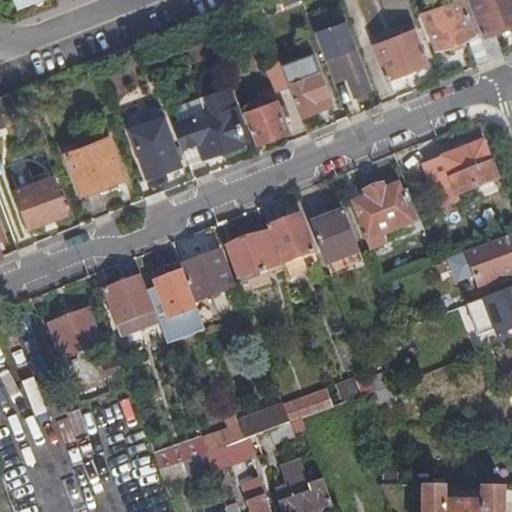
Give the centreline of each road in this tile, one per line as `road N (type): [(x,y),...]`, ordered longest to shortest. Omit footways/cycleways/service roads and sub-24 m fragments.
road 1 (residential): [(0,283),(508,81)]
road 2 (residential): [(119,0),(27,35),(0,35)]
